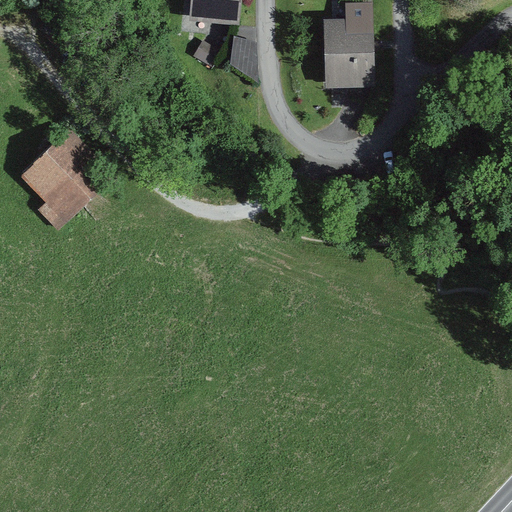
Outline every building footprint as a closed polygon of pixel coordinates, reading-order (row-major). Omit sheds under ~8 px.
[(239,0),(188,0),(186,20),(237,25),(239,0)] [(56,16),(37,33),(46,43),(65,26),(56,16)] [(373,88),(370,21),(320,23),(323,90),(373,88)] [(253,81),(256,45),(231,38),(228,67),(253,81)] [(193,58),(209,66),(216,52),(200,44),(193,58)] [(111,179),(67,131),(20,173),(45,200),(35,210),(55,231),(111,179)]
